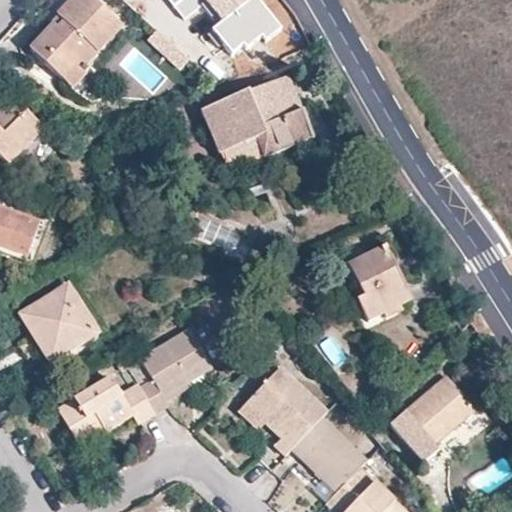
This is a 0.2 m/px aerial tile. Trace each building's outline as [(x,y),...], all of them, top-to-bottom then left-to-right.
[(91,0),(69,0),(55,16),(60,21),(54,27),(53,25),(29,51),(60,78),(75,61),(83,67),(120,26),(91,0)] [(60,21),(55,16),(49,22),(53,25),(54,27),(60,21)] [(88,72),(83,67),(75,61),(60,78),(72,89),(88,72)] [(290,77),(284,80),(290,96),(295,93),(290,77)] [(290,96),(284,80),(249,94),(246,92),(200,111),(217,156),(222,154),(230,171),(313,138),(295,93),(290,96)] [(0,156),(7,163),(43,128),(25,110),(21,114),(10,103),(4,108),(0,104),(0,156)] [(387,214),(403,205),(398,196),(382,205),(387,214)] [(38,222),(0,208),(0,246),(26,257),(38,222)] [(412,300),(384,247),(348,267),(364,298),(357,302),(368,323),(384,315),(387,320),(403,313),(400,306),(412,300)] [(218,274),(194,265),(189,277),(215,286),(218,274)] [(19,316),(30,335),(34,332),(54,361),(98,334),(66,286),(19,316)] [(136,383),(156,415),(168,407),(166,403),(162,396),(186,381),(210,367),(187,330),(138,359),(142,365),(130,373),(136,383)] [(34,332),(30,335),(31,337),(18,346),(26,360),(39,352),(48,365),(54,361),(34,332)] [(138,359),(126,366),(130,373),(142,365),(138,359)] [(290,449),(320,417),(326,410),(281,367),(246,404),(265,423),(264,424),(280,440),(273,446),(283,456),(290,449)] [(138,426),(156,415),(136,383),(119,394),(109,377),(57,410),(77,442),(102,427),(106,433),(132,417),(138,426)] [(434,446),(475,411),(447,377),(390,425),(423,464),(439,451),(434,446)] [(162,396),(166,403),(191,388),(186,381),(162,396)] [(258,432),(264,424),(265,423),(246,404),(238,412),(258,432)] [(359,468),(365,461),(320,417),(290,449),(335,492),(359,468)] [(81,448),(106,433),(102,427),(77,442),(81,448)] [(405,511),(359,468),(335,492),(324,505),(330,511),(405,511)] [(501,508),(511,500),(511,484),(493,498),(501,508)]
